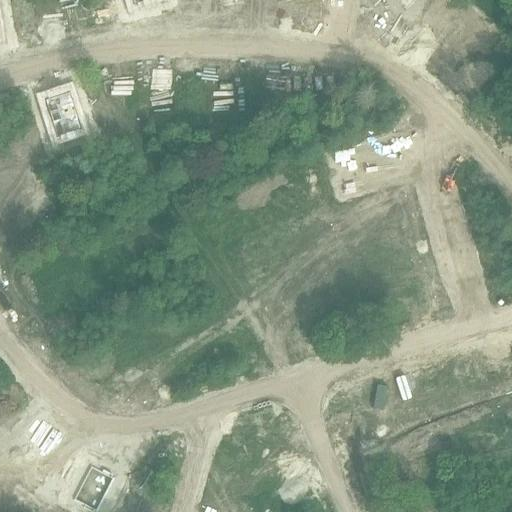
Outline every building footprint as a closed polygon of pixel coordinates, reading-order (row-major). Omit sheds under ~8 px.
[(122,0),(110,0),(96,4),(105,37),(130,30),(122,0)] [(215,0),(189,0),(190,9),(217,5),(215,0)] [(389,0),(359,0),(347,15),(367,32),(393,3),(389,0)] [(46,24),(19,27),(23,50),(30,49),(32,60),(51,58),(46,24)] [(421,41),(391,67),(408,87),(438,61),(421,41)] [(140,105),(114,106),(115,128),(121,128),(122,140),(141,139),(140,105)] [(185,106),(183,129),(190,129),(189,141),(208,142),(211,108),(185,106)] [(45,118),(19,125),(31,164),(57,156),(45,118)] [(4,217),(0,220),(0,256),(22,236),(4,217)] [(49,290),(15,311),(30,334),(64,312),(49,290)] [(106,352),(87,388),(111,400),(130,365),(106,352)] [(65,474),(47,507),(56,511),(75,511),(89,486),(65,474)]
